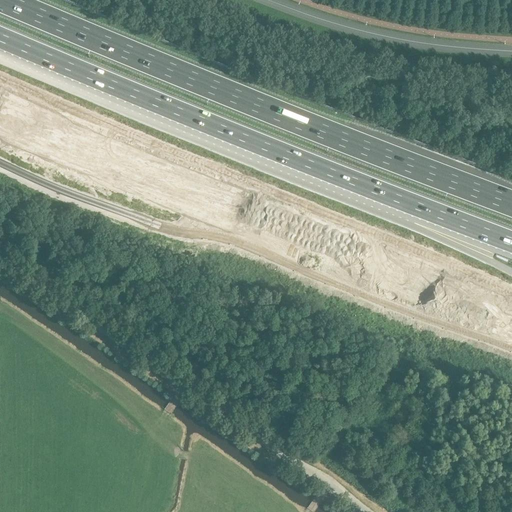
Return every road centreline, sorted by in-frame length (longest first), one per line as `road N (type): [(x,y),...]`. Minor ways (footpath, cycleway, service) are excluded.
road 1 (motorway): [(511,212),(0,8)]
road 2 (motorway): [(501,245),(200,121),(0,22)]
road 3 (tertiary): [(363,511),(0,255)]
road 4 (motorway): [(0,94),(260,203)]
road 5 (motorway): [(260,203),(511,300)]
road 6 (tertiary): [(511,50),(358,32),(265,0)]
road 7 (motorway): [(260,203),(349,206),(501,245)]
road 8 (track): [(184,511),(195,460),(173,451),(155,429),(143,511)]
